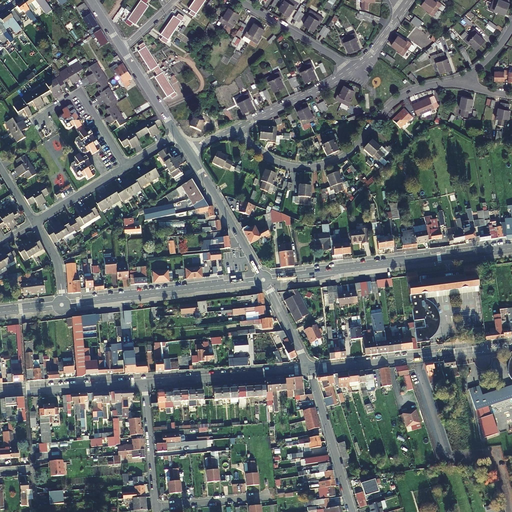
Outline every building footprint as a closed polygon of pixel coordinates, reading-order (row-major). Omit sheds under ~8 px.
[(43,0),(26,0),(23,2),(30,11),(35,7),(32,3),(36,1),(45,12),(50,9),(46,4),(43,0)] [(141,0),(135,10),(141,14),(147,5),(145,3),(147,0),(141,0)] [(202,3),(197,0),(194,0),(189,8),(191,9),(189,13),(194,16),(202,3)] [(284,12),(290,0),(283,0),(284,0),(279,9),(284,12)] [(293,0),(290,0),(284,12),(289,15),(294,6),(296,7),(299,3),(293,0)] [(374,0),(361,0),(361,10),(368,10),(368,2),(375,2),(374,0)] [(425,0),(424,1),(437,10),(441,3),(437,1),(436,3),(431,0),(425,0)] [(493,0),(492,2),(507,8),(509,3),(500,0),(493,0)] [(432,16),(437,10),(424,1),(421,5),(430,11),(428,13),(432,16)] [(23,2),(16,7),(21,13),(23,11),(25,14),(26,13),(29,17),(31,21),(35,18),(30,11),(23,2)] [(505,13),(507,8),(492,2),(489,9),(494,11),(495,9),(505,13)] [(225,24),(233,10),(228,8),(223,17),(221,16),(218,20),(225,24)] [(98,24),(91,13),(86,16),(85,14),(82,9),(79,11),(90,28),(98,24)] [(18,26),(19,27),(25,22),(23,19),(21,20),(13,10),(9,13),(12,18),(16,23),(18,26)] [(141,14),(135,10),(132,14),(126,22),(130,25),(133,22),(135,24),(141,14)] [(233,10),(225,24),(233,29),(236,24),(234,23),(239,14),(233,10)] [(309,27),(317,14),(310,10),(307,14),(309,15),(304,24),(309,27)] [(7,22),(12,18),(9,13),(0,19),(4,24),(7,22)] [(167,25),(174,30),(183,17),(178,14),(176,17),(174,16),(167,25)] [(317,14),(309,27),(313,30),(319,21),(321,22),(323,18),(317,14)] [(465,15),(458,21),(463,26),(470,20),(465,15)] [(12,26),(16,23),(12,18),(7,22),(11,27),(12,26)] [(418,28),(421,24),(413,19),(411,22),(418,28)] [(488,24),(496,29),(498,27),(490,21),(488,24)] [(0,30),(0,31),(7,40),(10,37),(0,23),(0,30)] [(250,39),(259,26),(254,23),(248,32),(247,31),(244,36),(250,39)] [(174,30),(167,25),(161,34),(164,36),(161,39),(166,42),(174,30)] [(259,26),(250,39),(257,44),(260,39),(258,38),(264,29),(259,26)] [(322,36),(326,28),(323,26),(318,34),(322,36)] [(457,33),(451,27),(448,30),(454,35),(457,33)] [(469,34),(481,45),(484,41),(477,34),(478,32),(474,29),(469,34)] [(348,36),(353,49),(359,47),(355,37),(357,37),(355,32),(348,36)] [(477,49),(481,45),(469,34),(464,39),(468,43),(469,42),(477,49)] [(238,38),(235,36),(231,42),(234,44),(237,46),(241,40),(238,38)] [(353,49),(348,36),(340,39),(342,43),(344,43),(348,52),(353,49)] [(395,40),(407,50),(412,43),(408,40),(406,42),(398,36),(395,40)] [(403,56),(407,50),(395,40),(392,44),(400,51),(399,53),(403,56)] [(144,60),(151,55),(143,42),(139,45),(141,49),(138,51),(144,60)] [(193,59),(198,55),(196,52),(194,49),(189,53),(191,56),(193,59)] [(439,52),(445,71),(451,69),(447,58),(445,58),(443,51),(439,52)] [(445,71),(439,52),(436,53),(439,60),(436,61),(440,73),(445,71)] [(388,54),(385,57),(393,63),(395,60),(388,54)] [(151,55),(144,60),(150,70),(153,68),(155,72),(160,68),(151,55)] [(68,68),(76,81),(80,79),(76,72),(77,72),(78,73),(83,70),(78,62),(68,68)] [(213,77),(211,75),(209,71),(207,68),(205,65),(203,62),(197,66),(199,69),(201,72),(203,75),(206,78),(207,81),(210,84),(215,80),(213,77)] [(304,65),(311,80),(316,77),(311,68),(314,67),(311,62),(304,65)] [(89,81),(102,72),(96,63),(88,68),(90,72),(92,71),(93,73),(87,77),(89,81)] [(127,70),(123,63),(118,66),(118,67),(115,69),(119,75),(127,71),(127,70)] [(311,80),(304,65),(297,69),(299,74),(301,73),(305,82),(311,80)] [(60,76),(64,82),(68,79),(68,78),(69,77),(73,83),(76,81),(68,68),(59,74),(60,76)] [(160,68),(155,72),(157,75),(155,77),(161,87),(168,82),(160,68)] [(131,80),(129,81),(126,83),(124,80),(126,79),(127,81),(129,80),(132,78),(127,70),(127,71),(119,75),(128,90),(133,87),(134,88),(137,86),(134,81),(131,80)] [(511,71),(508,72),(508,70),(504,70),(504,71),(494,71),(494,77),(495,77),(495,80),(504,80),(504,78),(508,78),(508,82),(511,81),(511,71)] [(102,72),(89,81),(91,84),(98,80),(99,82),(97,83),(100,88),(106,84),(108,82),(102,72)] [(272,75),(279,89),(284,86),(280,77),(281,76),(279,72),(272,75)] [(279,89),(272,75),(265,78),(267,83),(269,82),(273,91),(279,89)] [(51,82),(59,95),(62,93),(60,89),(65,85),(64,82),(60,76),(51,82)] [(41,88),(46,97),(52,93),(55,97),(59,95),(51,82),(41,88)] [(168,82),(161,87),(167,96),(170,95),(172,97),(176,95),(168,82)] [(106,84),(100,88),(97,89),(101,95),(96,98),(99,102),(112,93),(106,84)] [(342,103),(349,88),(344,86),(339,96),(337,95),(335,99),(342,103)] [(31,94),(39,107),(43,105),(39,98),(41,97),(42,99),(46,97),(41,88),(31,94)] [(349,88),(342,103),(349,107),(352,102),(349,101),(354,91),(349,88)] [(112,93),(99,102),(101,106),(106,103),(109,108),(115,105),(118,103),(112,93)] [(242,96),(248,110),(254,107),(249,98),(251,97),(249,93),(242,96)] [(23,101),(27,108),(32,105),(30,104),(32,103),(36,109),(39,107),(31,94),(22,99),(23,101)] [(248,110),(242,96),(234,99),(236,104),(238,103),(243,113),(248,110)] [(464,115),(468,97),(461,96),(459,107),(462,107),(460,114),(464,115)] [(468,97),(464,115),(467,116),(469,109),(471,109),(474,99),(468,97)] [(411,105),(417,116),(433,108),(428,98),(411,105)] [(27,108),(23,101),(13,108),(18,116),(25,112),(27,117),(31,114),(27,108)] [(501,126),(505,103),(501,102),(500,107),(498,107),(496,117),(499,118),(497,125),(501,126)] [(505,103),(501,126),(504,127),(506,119),(508,120),(510,109),(509,109),(510,104),(505,103)] [(88,181),(94,177),(95,173),(92,168),(91,168),(87,162),(88,161),(84,156),(90,153),(92,156),(98,152),(100,149),(96,143),(92,137),(89,131),(86,131),(83,127),(84,124),(81,118),(80,118),(76,112),(77,111),(73,105),(70,105),(63,109),(65,112),(60,115),(59,119),(65,130),(69,130),(74,127),(80,138),(75,140),(74,144),(81,155),(74,159),(76,163),(71,166),(70,169),(77,180),(80,181),(86,177),(88,181)] [(115,105),(109,108),(106,110),(109,114),(110,114),(111,115),(106,118),(108,122),(121,114),(115,105)] [(302,109),(309,124),(316,120),(314,116),(312,116),(308,106),(302,109)] [(391,120),(400,128),(412,116),(404,108),(391,120)] [(309,124),(302,109),(297,111),(302,122),(300,123),(302,127),(309,124)] [(194,117),(193,119),(189,126),(195,129),(201,115),(194,111),(192,116),(194,117)] [(121,114),(108,122),(110,126),(116,123),(116,124),(115,125),(118,129),(123,126),(126,124),(121,114)] [(205,122),(207,122),(209,118),(201,115),(195,129),(200,131),(204,124),(205,122)] [(147,122),(155,136),(159,134),(156,129),(162,125),(156,116),(147,122)] [(10,134),(24,126),(22,122),(15,126),(14,125),(16,123),(13,119),(5,125),(10,134)] [(137,128),(143,137),(149,133),(152,138),(155,136),(147,122),(137,128)] [(24,126),(10,134),(16,144),(25,138),(22,134),(20,135),(19,133),(26,129),(24,126)] [(419,134),(423,130),(420,126),(415,130),(419,134)] [(260,134),(276,135),(276,128),(271,127),(271,129),(260,128),(260,134)] [(128,134),(137,147),(140,145),(137,140),(143,137),(137,128),(128,134)] [(137,147),(128,134),(118,140),(124,148),(129,145),(133,150),(137,147)] [(276,135),(260,134),(259,140),(270,141),(270,144),(275,145),(276,135)] [(324,137),(332,154),(337,152),(332,142),(330,143),(327,136),(324,137)] [(332,154),(324,137),(320,139),(324,145),(321,147),(326,157),(332,154)] [(367,146),(381,158),(384,155),(378,150),(379,149),(371,142),(367,146)] [(381,158),(367,146),(363,150),(371,157),(373,155),(379,160),(381,158)] [(161,159),(167,169),(180,161),(178,157),(174,160),(170,154),(167,149),(158,154),(161,159)] [(214,158),(230,166),(232,163),(226,160),(227,157),(217,153),(214,158)] [(17,174),(30,166),(24,157),(15,162),(19,168),(14,171),(17,174)] [(230,166),(214,158),(212,164),(222,169),(222,167),(229,170),(230,166)] [(180,161),(167,169),(175,182),(184,176),(178,167),(182,164),(180,161)] [(30,166),(17,174),(19,178),(23,175),(27,181),(36,176),(30,166)] [(158,175),(154,168),(150,170),(151,172),(150,172),(147,167),(143,170),(150,182),(159,177),(158,175)] [(150,182),(143,170),(139,172),(142,177),(141,178),(140,176),(136,179),(137,181),(141,188),(150,182)] [(263,190),(270,173),(265,171),(260,181),(263,182),(260,189),(263,190)] [(270,173),(263,190),(267,191),(270,185),(272,186),(276,175),(270,173)] [(332,175),(338,193),(342,192),(340,185),(342,184),(338,174),(332,175)] [(338,193),(332,175),(327,177),(330,188),(332,187),(335,194),(338,193)] [(141,188),(137,181),(132,184),(133,185),(132,186),(128,181),(125,183),(132,195),(142,190),(141,188)] [(188,199),(199,192),(191,181),(166,197),(169,201),(180,195),(181,197),(186,195),(188,199)] [(132,195),(125,183),(121,186),(124,191),(123,192),(122,190),(116,194),(121,200),(122,202),(132,195)] [(33,192),(41,206),(45,203),(42,199),(49,194),(43,186),(33,192)] [(329,196),(327,189),(320,191),(321,198),(329,196)] [(41,206),(33,192),(24,198),(29,207),(35,203),(38,208),(41,206)] [(121,200),(116,194),(115,192),(111,195),(111,196),(110,197),(107,192),(103,194),(110,206),(121,200)] [(188,199),(186,201),(190,207),(193,206),(196,211),(199,210),(208,208),(199,192),(188,199)] [(110,206),(103,194),(100,196),(103,201),(101,202),(100,201),(95,204),(100,213),(110,206)] [(253,206),(240,202),(239,205),(240,206),(238,212),(248,216),(251,209),(252,210),(253,206)] [(2,211),(2,212),(12,206),(10,203),(1,209),(2,211)] [(398,204),(392,205),(394,220),(400,219),(398,204)] [(175,215),(173,205),(144,211),(145,221),(175,215)] [(4,214),(12,227),(16,225),(13,220),(19,217),(12,206),(2,212),(4,214)] [(80,209),(89,223),(99,217),(93,208),(88,211),(85,206),(80,209)] [(208,208),(199,210),(199,213),(208,212),(209,218),(210,218),(210,220),(214,220),(219,219),(219,216),(214,217),(212,207),(208,208)] [(89,223),(80,209),(77,211),(80,216),(70,222),(76,231),(89,223)] [(270,210),(270,211),(280,216),(289,219),(289,218),(270,210)] [(2,211),(0,212),(0,228),(5,225),(8,229),(12,227),(4,214),(2,212),(2,211)] [(280,216),(270,211),(270,214),(271,222),(281,221),(280,216)] [(490,220),(484,221),(482,212),(482,211),(477,212),(478,220),(473,221),(473,224),(474,228),(487,225),(491,225),(490,220)] [(124,233),(125,234),(140,232),(140,227),(131,228),(129,228),(128,223),(131,223),(137,221),(137,218),(136,216),(131,217),(131,219),(128,219),(128,221),(123,221),(124,226),(124,230),(124,233)] [(280,216),(281,221),(281,222),(284,222),(285,226),(290,226),(289,219),(280,216)] [(438,229),(432,230),(430,220),(431,220),(430,216),(424,217),(424,220),(426,230),(427,232),(429,241),(442,238),(441,233),(438,233),(438,229)] [(450,244),(464,240),(460,223),(460,221),(460,219),(456,219),(457,227),(458,230),(454,231),(455,234),(448,236),(450,244)] [(494,234),(495,239),(503,238),(502,231),(500,223),(495,224),(494,219),(490,220),(491,225),(491,229),(496,228),(497,234),(494,234)] [(215,222),(215,224),(215,227),(214,228),(209,228),(209,229),(206,230),(207,232),(221,231),(220,221),(215,222)] [(460,223),(464,240),(475,238),(474,232),(469,233),(468,229),(470,228),(468,221),(460,223)] [(76,231),(70,222),(61,227),(58,222),(54,225),(62,238),(76,231)] [(62,238),(54,225),(51,227),(54,232),(47,236),(53,244),(62,238)] [(330,240),(329,239),(329,236),(328,226),(326,227),(322,229),(322,235),(314,236),(316,246),(324,245),(325,251),(331,250),(330,246),(330,240)] [(242,230),(249,244),(264,236),(265,238),(270,236),(269,234),(266,228),(257,233),(254,227),(248,230),(246,227),(242,230)] [(488,229),(488,228),(483,229),(483,231),(481,232),(482,236),(479,237),(479,242),(490,240),(488,229)] [(417,247),(416,243),(414,234),(414,232),(414,230),(402,232),(403,237),(401,237),(403,249),(417,247)] [(76,231),(62,238),(64,241),(77,233),(76,231)] [(350,236),(351,243),(363,242),(364,243),(368,243),(367,231),(350,233),(350,236)] [(511,231),(505,232),(505,231),(502,231),(503,238),(506,238),(506,240),(511,239),(511,231)] [(198,249),(199,252),(230,249),(228,232),(213,234),(214,241),(211,241),(211,245),(203,246),(202,246),(202,249),(198,249)] [(414,234),(416,243),(429,241),(427,232),(414,234)] [(157,237),(158,252),(160,252),(159,246),(162,245),(162,242),(166,241),(165,237),(157,237)] [(347,238),(340,240),(342,255),(352,253),(351,243),(348,244),(347,238)] [(384,239),(386,249),(393,248),(391,238),(384,239)] [(380,239),(376,240),(378,250),(386,249),(384,239),(380,239)] [(43,250),(38,241),(32,245),(29,240),(25,243),(34,256),(43,250)] [(342,255),(340,240),(333,241),(333,246),(330,246),(331,250),(332,257),(342,255)] [(34,256),(25,243),(22,245),(25,249),(19,253),(24,262),(34,256)] [(291,244),(284,245),(285,249),(286,249),(286,253),(287,253),(287,259),(286,259),(287,268),(293,267),(291,244)] [(285,249),(284,245),(280,245),(281,253),(279,253),(281,269),(287,268),(286,259),(287,259),(287,253),(286,253),(286,249),(285,249)] [(18,259),(13,250),(4,256),(1,252),(0,252),(0,258),(5,267),(18,259)] [(43,250),(34,256),(36,259),(46,254),(43,250)] [(210,261),(209,254),(200,255),(200,262),(210,261)] [(117,274),(117,269),(116,261),(112,261),(112,259),(111,259),(105,260),(105,266),(106,273),(112,272),(113,274),(117,274)] [(92,264),(95,291),(104,290),(104,285),(101,285),(101,279),(100,279),(100,274),(99,274),(97,263),(92,264)] [(75,264),(66,265),(68,294),(80,293),(79,282),(77,282),(75,264)] [(129,264),(131,286),(147,284),(146,267),(137,268),(137,264),(129,264)] [(83,265),(85,289),(93,288),(92,278),(91,278),(88,278),(87,274),(86,265),(83,265)] [(414,329),(416,344),(429,342),(429,340),(431,338),(433,336),(435,333),(437,330),(438,327),(439,324),(439,321),(439,317),(438,314),(437,311),(435,308),(434,306),(431,303),(429,301),(426,300),(426,299),(425,294),(479,287),(476,265),(463,267),(465,279),(418,285),(416,273),(406,274),(413,322),(423,320),(424,328),(414,329)] [(117,274),(118,281),(124,280),(124,281),(129,281),(128,269),(117,269),(117,274)] [(186,279),(202,278),(201,269),(186,270),(186,279)] [(154,283),(168,282),(168,272),(153,273),(154,283)] [(29,274),(23,276),(25,282),(31,279),(29,274)] [(384,288),(392,287),(391,279),(383,280),(384,288)] [(384,288),(383,280),(376,281),(377,289),(384,288)] [(38,282),(17,285),(19,296),(39,293),(38,282)] [(284,301),(295,323),(302,319),(302,318),(309,314),(297,290),(288,291),(291,298),(284,301)] [(357,303),(356,292),(338,295),(338,298),(339,305),(357,303)] [(252,301),(252,303),(258,303),(259,306),(264,305),(263,295),(260,295),(252,296),(241,297),(241,302),(252,301)] [(207,313),(206,302),(197,303),(198,313),(207,313)] [(180,306),(181,315),(198,313),(197,305),(180,306)] [(266,315),(265,307),(218,312),(218,315),(233,313),(233,316),(246,315),(246,316),(255,315),(255,314),(258,313),(258,316),(266,315)] [(499,309),(493,310),(494,316),(493,316),(495,332),(485,334),(486,341),(503,339),(501,321),(500,315),(499,310),(499,309)] [(125,323),(132,323),(131,311),(124,312),(125,323)] [(373,328),(374,335),(377,355),(388,353),(386,342),(384,332),(381,313),(371,315),(372,324),(373,328)] [(98,374),(97,366),(97,361),(90,362),(89,349),(84,349),(81,317),(72,318),(72,319),(73,327),(75,350),(76,361),(77,378),(82,378),(86,375),(98,374)] [(246,322),(247,326),(258,325),(261,325),(262,330),(273,329),(272,320),(248,322),(246,322)] [(511,338),(511,336),(510,329),(507,329),(506,321),(501,321),(503,339),(511,338)] [(414,329),(413,323),(408,324),(409,329),(411,328),(412,338),(403,340),(402,335),(405,334),(404,327),(398,328),(398,330),(401,352),(417,350),(416,344),(414,329)] [(13,383),(23,382),(19,325),(16,326),(16,331),(19,365),(17,365),(18,370),(11,370),(12,374),(13,383)] [(317,325),(305,330),(311,343),(323,338),(317,325)] [(352,340),(362,338),(361,328),(358,328),(359,334),(356,335),(355,329),(350,330),(352,340)] [(395,335),(391,335),(392,341),(394,353),(401,352),(398,330),(395,331),(395,333),(394,333),(395,335)] [(392,341),(391,335),(391,331),(384,332),(386,342),(388,353),(394,353),(392,341)] [(283,332),(274,332),(275,336),(278,336),(285,350),(290,361),(296,357),(283,332)] [(371,344),(369,344),(370,356),(377,355),(374,335),(370,336),(371,344)] [(104,341),(104,349),(105,353),(105,361),(106,366),(112,366),(111,344),(110,340),(104,341)] [(247,341),(233,342),(233,352),(242,351),(242,352),(248,352),(247,341)] [(170,370),(170,363),(169,359),(163,359),(162,351),(160,351),(159,347),(162,346),(165,346),(165,343),(153,344),(155,372),(170,371),(170,370)] [(202,343),(203,362),(209,362),(209,360),(209,354),(212,354),(212,349),(208,349),(208,343),(202,343)] [(112,366),(113,373),(123,373),(123,365),(117,365),(117,363),(119,363),(117,344),(111,344),(112,366)] [(134,348),(123,349),(125,375),(136,374),(134,348)] [(136,374),(147,373),(147,363),(139,364),(138,348),(134,348),(136,374)] [(76,361),(75,350),(71,350),(72,359),(72,361),(63,362),(63,366),(58,366),(59,374),(63,373),(64,373),(74,373),(73,361),(76,361)] [(270,354),(274,365),(282,364),(278,351),(270,354)] [(34,370),(33,365),(32,354),(25,354),(27,382),(44,380),(43,369),(42,358),(42,354),(39,354),(39,365),(40,369),(34,370)] [(469,390),(484,438),(497,435),(490,414),(488,413),(486,407),(511,398),(511,354),(511,356),(509,359),(508,361),(507,364),(507,367),(507,370),(508,373),(509,376),(511,378),(511,379),(511,386),(483,396),(479,387),(469,390)] [(58,366),(57,359),(54,359),(54,367),(48,367),(49,373),(47,373),(48,380),(59,379),(59,374),(58,366)] [(455,360),(443,361),(444,367),(449,366),(450,369),(452,369),(453,377),(460,376),(456,366),(455,360)] [(99,366),(97,366),(98,374),(106,374),(106,366),(103,366),(103,361),(99,361),(99,366)] [(170,363),(170,370),(178,370),(178,362),(170,363)] [(426,371),(429,382),(430,384),(436,382),(433,376),(436,376),(432,363),(424,364),(426,371)] [(407,366),(395,367),(397,378),(404,377),(406,392),(414,390),(413,386),(410,375),(407,366)] [(382,386),(392,384),(390,368),(379,369),(382,386)] [(372,371),(364,372),(365,382),(366,382),(373,380),(372,371)] [(367,390),(366,382),(365,382),(364,372),(358,373),(358,372),(348,373),(350,387),(360,385),(361,389),(363,397),(369,395),(367,390)] [(332,375),(335,385),(339,385),(340,388),(347,387),(348,390),(351,389),(350,387),(348,373),(332,375)] [(326,375),(332,397),(335,396),(332,386),(335,385),(332,375),(331,374),(326,375)] [(321,389),(324,398),(325,398),(327,402),(330,402),(332,409),(335,408),(332,397),(326,375),(319,376),(317,379),(319,382),(321,382),(323,388),(321,389)] [(313,399),(312,395),(305,396),(303,379),(302,378),(294,379),(295,391),(296,397),(300,396),(301,401),(313,399)] [(286,380),(287,391),(287,398),(293,398),(292,391),(294,391),(295,391),(294,379),(286,380)] [(287,391),(286,380),(271,381),(273,401),(274,407),(278,407),(277,392),(287,391)] [(266,394),(266,386),(254,387),(255,398),(267,397),(266,394)] [(255,398),(254,387),(246,388),(246,398),(251,398),(252,404),(255,404),(255,398)] [(238,399),(238,388),(229,389),(230,399),(238,399)] [(246,398),(246,388),(238,388),(238,399),(246,398)] [(369,395),(371,403),(394,397),(393,390),(376,395),(373,388),(367,390),(369,395)] [(229,389),(221,390),(222,400),(230,399),(229,389)] [(222,400),(221,390),(214,390),(214,400),(222,400)] [(123,416),(123,419),(129,418),(128,399),(134,398),(133,391),(121,392),(123,416)] [(188,392),(188,401),(196,400),(196,391),(188,392)] [(196,391),(196,400),(204,400),(204,391),(196,391)] [(121,392),(111,393),(112,404),(113,411),(113,417),(116,417),(118,416),(120,416),(123,416),(121,392)] [(181,405),(181,401),(180,392),(172,393),(173,402),(173,406),(181,405)] [(181,401),(188,401),(188,392),(180,392),(181,401)] [(103,411),(101,393),(94,394),(94,401),(97,401),(97,404),(98,404),(98,409),(92,409),(93,416),(97,416),(97,412),(103,412),(103,411)] [(173,402),(172,393),(165,394),(166,407),(173,407),(173,406),(173,402)] [(81,416),(81,424),(85,423),(84,409),(85,409),(85,401),(89,401),(90,407),(92,407),(91,394),(79,395),(81,416)] [(166,407),(165,394),(157,394),(157,404),(158,407),(158,408),(166,408),(166,407)] [(81,416),(79,395),(71,395),(72,402),(75,402),(75,405),(76,405),(76,414),(77,414),(77,416),(81,416)] [(6,407),(11,407),(17,407),(16,398),(5,399),(6,407)] [(24,398),(16,398),(17,407),(17,410),(23,409),(25,409),(24,398)] [(373,412),(371,403),(365,405),(367,414),(373,412)] [(49,406),(50,427),(60,426),(59,420),(52,420),(52,416),(55,416),(55,415),(59,415),(59,409),(54,409),(54,405),(49,406)] [(50,427),(49,406),(43,406),(44,410),(40,410),(40,417),(41,420),(41,424),(41,427),(37,427),(36,412),(30,413),(31,427),(33,445),(34,445),(51,443),(50,427)] [(15,416),(12,416),(11,407),(6,407),(6,412),(7,423),(8,423),(16,422),(15,416)] [(22,416),(15,416),(16,422),(26,421),(25,410),(25,409),(23,409),(23,411),(22,411),(22,416)] [(315,409),(304,412),(309,432),(320,429),(319,423),(317,415),(316,415),(315,409)] [(416,410),(403,414),(403,415),(405,423),(407,428),(420,424),(416,410)] [(130,436),(143,435),(142,430),(141,430),(140,419),(129,420),(130,436)] [(10,441),(11,458),(19,458),(18,451),(16,451),(15,444),(14,444),(12,424),(9,424),(10,441)] [(163,444),(180,443),(180,434),(162,435),(163,444)] [(109,447),(116,447),(116,446),(120,445),(120,439),(120,437),(114,438),(108,438),(109,447)] [(301,445),(320,442),(319,437),(302,440),(302,443),(298,443),(299,446),(301,445)] [(144,450),(143,440),(133,441),(134,448),(132,448),(132,452),(144,450)] [(11,458),(10,441),(5,442),(6,453),(0,453),(0,454),(0,459),(11,458)] [(197,442),(180,443),(180,447),(198,446),(199,453),(204,453),(204,441),(197,442)] [(320,442),(301,445),(301,448),(304,448),(305,452),(310,451),(310,449),(321,448),(320,442)] [(163,444),(157,445),(157,453),(167,452),(167,448),(180,447),(180,443),(163,444)] [(120,456),(126,455),(132,455),(132,458),(140,457),(140,459),(145,458),(144,450),(132,452),(119,453),(118,453),(118,456),(120,456)] [(127,461),(126,455),(120,456),(120,457),(113,457),(114,465),(121,464),(121,461),(127,461)] [(319,463),(329,462),(329,457),(307,460),(308,463),(301,464),(302,466),(313,465),(313,464),(319,463)] [(211,458),(214,482),(220,482),(218,467),(220,467),(219,458),(211,458)] [(346,468),(353,466),(350,458),(344,460),(346,468)] [(50,462),(51,470),(53,470),(54,477),(65,476),(63,461),(50,462)] [(250,462),(253,486),(259,485),(257,471),(254,471),(253,462),(250,462)] [(315,474),(331,472),(330,464),(314,467),(315,474)] [(181,493),(180,479),(177,479),(176,470),(173,470),(175,494),(181,493)] [(304,484),(315,482),(314,479),(317,479),(318,481),(323,480),(334,478),(333,472),(331,472),(315,474),(303,476),(304,484)] [(134,486),(143,485),(143,477),(133,478),(134,486)] [(334,478),(323,480),(323,482),(319,483),(319,484),(309,486),(310,491),(312,490),(318,489),(321,489),(334,487),(336,487),(334,478)] [(356,494),(360,508),(364,507),(363,501),(365,500),(364,496),(375,493),(373,485),(380,483),(379,479),(361,485),(363,492),(356,494)] [(20,484),(21,501),(25,501),(25,497),(33,496),(33,489),(28,490),(28,483),(20,484)] [(131,499),(145,498),(144,487),(135,488),(136,493),(123,494),(124,500),(128,499),(131,499)] [(321,489),(318,489),(319,499),(324,499),(335,497),(334,487),(321,489)] [(55,489),(43,489),(43,493),(37,493),(37,500),(43,499),(43,503),(48,503),(48,493),(55,492),(55,489)] [(124,500),(118,500),(118,505),(124,504),(124,503),(128,503),(128,507),(134,506),(134,511),(147,511),(146,498),(145,498),(131,499),(128,499),(124,500)] [(328,499),(311,502),(312,506),(318,505),(319,507),(308,509),(308,511),(328,509),(328,507),(329,507),(328,499)] [(370,511),(382,511),(380,502),(378,502),(369,505),(368,505),(370,511)]
